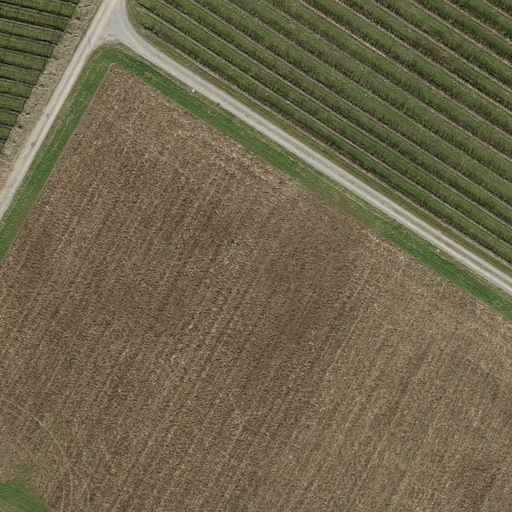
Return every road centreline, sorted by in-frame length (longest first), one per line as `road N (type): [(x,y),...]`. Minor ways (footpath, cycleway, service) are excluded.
road 1 (track): [(105,22),(511,286)]
road 2 (track): [(105,22),(0,215)]
